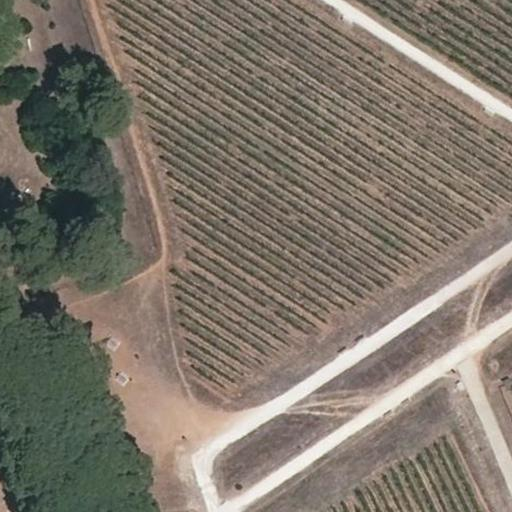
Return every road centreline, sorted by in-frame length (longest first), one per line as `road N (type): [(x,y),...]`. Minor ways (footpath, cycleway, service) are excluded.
road 1 (track): [(220,511),(203,456),(511,248)]
road 2 (track): [(462,355),(233,511)]
road 3 (track): [(331,0),(511,113)]
road 4 (track): [(511,474),(462,355)]
